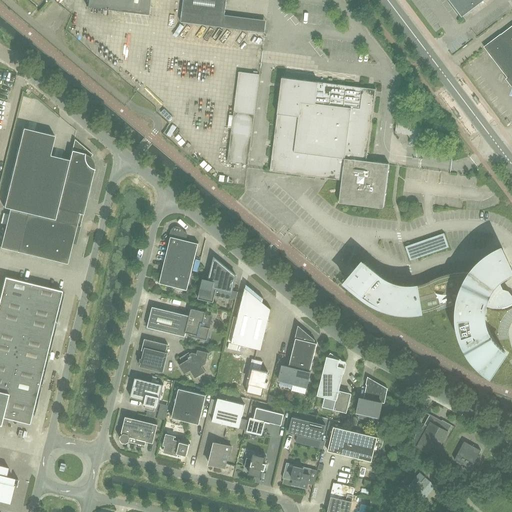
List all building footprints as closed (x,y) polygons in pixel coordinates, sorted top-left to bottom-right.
[(149,0),(87,0),(87,7),(148,14),(149,0)] [(226,0),(183,0),(181,22),(265,33),(266,20),(225,15),(226,0)] [(449,0),(462,17),(484,0),(449,0)] [(511,25),(501,34),(484,47),(507,77),(506,79),(511,87),(511,86),(511,25)] [(228,162),(248,164),(260,74),(239,72),(228,162)] [(384,205),(389,163),(367,161),(376,89),(282,77),(270,171),(342,180),(339,202),(381,208),(384,205)] [(410,137),(410,144),(423,145),(425,129),(424,129),(420,123),(397,120),(395,133),(402,134),(408,134),(410,137)] [(23,128),(4,207),(10,208),(9,209),(27,213),(54,220),(80,226),(94,169),(94,168),(94,165),(93,162),(92,159),(90,157),(92,154),(74,139),(69,160),(50,155),(54,135),(23,128)] [(9,209),(0,247),(18,251),(67,263),(72,242),(74,235),(77,236),(80,226),(54,220),(27,213),(9,209)] [(160,283),(187,290),(199,243),(184,240),(185,236),(187,234),(181,228),(179,227),(176,227),(174,227),(173,229),(171,231),(168,243),(169,243),(160,283)] [(444,233),(406,246),(410,260),(449,247),(444,233)] [(473,269),(471,272),(456,273),(453,273),(450,273),(448,274),(444,275),(440,276),(437,277),(435,278),(432,280),(430,281),(427,282),(424,284),(421,284),(419,285),(418,285),(416,285),(413,286),(409,286),(407,286),(405,286),(401,285),(398,285),(396,284),(393,283),(392,283),(389,282),(387,280),(383,278),(379,275),(365,263),(359,271),(351,268),(349,274),(353,275),(354,277),(348,284),(362,296),(375,304),(379,306),(382,308),(386,309),(390,310),(394,311),(397,312),(401,312),(405,313),(409,313),(413,313),(417,312),(421,312),(424,311),(427,310),(430,310),(433,309),(436,308),(438,307),(446,303),(449,302),(450,301),(452,301),(454,300),(457,300),(459,299),(458,304),(458,307),(458,311),(458,314),(458,320),(459,327),(459,330),(460,332),(461,334),(461,337),(462,340),(463,342),(465,345),(466,348),(467,350),(469,353),(470,355),(472,358),(476,362),(479,366),(483,369),(487,372),(490,375),(505,352),(503,350),(500,348),(497,346),(496,345),(495,343),(493,340),(491,337),(490,335),(489,333),(488,332),(487,329),(486,327),(486,325),(485,320),(485,314),(484,312),(485,309),(486,304),(489,306),(492,307),(495,307),(499,307),(502,307),(505,307),(507,306),(510,304),(511,303),(511,294),(509,290),(503,289),(501,283),(498,282),(500,280),(501,278),(504,276),(506,275),(508,274),(510,273),(511,272),(505,258),(500,248),(495,250),(490,253),(487,256),(484,258),(482,259),(480,261),(478,264),(475,267),(473,269)] [(236,299),(238,291),(233,290),(236,275),(219,260),(218,261),(214,266),(212,266),(212,267),(209,278),(206,277),(205,280),(201,279),(199,288),(201,288),(198,298),(214,302),(215,294),(231,298),(236,299)] [(29,424),(58,304),(62,291),(5,277),(0,295),(0,424),(0,425),(2,417),(29,424)] [(245,287),(231,343),(261,350),(271,309),(270,308),(270,310),(261,308),(264,298),(246,284),(246,288),(245,287)] [(183,293),(182,292),(180,299),(182,300),(189,301),(190,296),(190,294),(188,294),(184,293),(183,293)] [(153,307),(150,316),(148,327),(185,336),(186,332),(189,333),(189,336),(207,341),(210,328),(200,326),(201,323),(203,323),(206,311),(192,308),(190,316),(153,307)] [(283,365),(282,369),(279,380),(307,387),(311,372),(310,371),(317,343),(313,342),(313,340),(300,329),(298,338),(296,338),(290,364),(289,364),(289,366),(283,365)] [(140,366),(163,372),(168,353),(166,352),(168,344),(145,339),(142,350),(144,351),(140,366)] [(195,378),(206,371),(202,366),(206,363),(209,352),(198,350),(197,353),(192,352),(185,357),(184,356),(180,358),(183,362),(179,365),(185,374),(191,370),(195,378)] [(343,367),(344,363),(331,354),(329,357),(327,356),(317,395),(326,397),(323,406),(346,412),(351,394),(339,391),(345,368),(343,367)] [(247,392),(262,396),(265,387),(267,388),(268,382),(266,381),(268,372),(261,370),(263,361),(252,359),(255,360),(252,369),(250,369),(247,378),(253,379),(252,383),(249,382),(247,392)] [(131,397),(145,401),(144,404),(146,404),(145,409),(155,411),(157,403),(159,404),(164,384),(135,378),(131,397)] [(382,402),(382,403),(385,403),(388,388),(383,385),(382,387),(371,379),(367,382),(364,398),(382,402)] [(172,417),(199,424),(206,395),(179,388),(172,417)] [(266,402),(265,403),(267,403),(272,404),(273,398),(274,396),(269,395),(267,394),(266,401),(266,402)] [(245,404),(218,398),(212,421),(239,428),(245,429),(248,420),(242,418),(245,404)] [(379,417),(382,403),(382,402),(364,398),(360,398),(356,416),(369,419),(370,415),(379,417)] [(250,418),(247,432),(262,435),(265,422),(270,423),(281,425),(284,414),(257,407),(254,419),(250,418)] [(167,412),(159,410),(157,418),(165,420),(167,412)] [(434,457),(448,432),(452,425),(442,420),(442,421),(430,414),(425,424),(428,426),(426,429),(418,426),(413,445),(434,457)] [(158,424),(126,416),(122,432),(123,434),(121,435),(120,439),(122,442),(126,443),(128,442),(129,444),(145,448),(147,438),(154,439),(158,424)] [(292,416),(288,432),(298,434),(296,441),(305,444),(307,437),(322,440),(326,425),(292,416)] [(328,451),(372,461),(378,437),(334,426),(328,451)] [(166,433),(164,443),(163,445),(165,446),(163,452),(180,457),(181,454),(187,455),(187,454),(188,454),(190,443),(182,441),(183,438),(166,433)] [(465,441),(455,460),(465,465),(463,468),(469,471),(470,468),(471,468),(481,450),(465,441)] [(214,443),(209,464),(225,467),(228,454),(230,455),(232,447),(214,443)] [(250,468),(249,473),(261,476),(263,470),(265,470),(267,463),(265,463),(266,456),(254,453),(252,459),(247,457),(244,466),(250,468)] [(283,478),(293,481),(292,484),(307,488),(312,469),(287,462),(283,478)] [(0,501),(10,504),(14,485),(12,484),(14,478),(6,477),(8,467),(0,465),(0,501)] [(415,479),(407,487),(417,495),(429,480),(424,476),(419,482),(415,479)] [(334,490),(332,498),(328,511),(349,511),(352,502),(354,502),(356,496),(334,490)]
